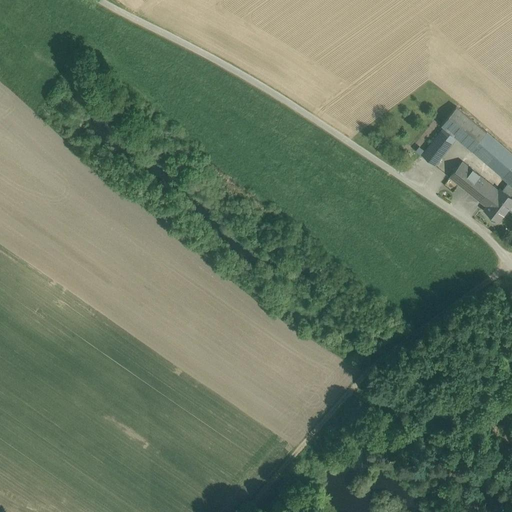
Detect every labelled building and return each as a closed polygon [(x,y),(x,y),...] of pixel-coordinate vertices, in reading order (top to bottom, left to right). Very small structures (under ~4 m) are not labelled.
[(486,131),(456,106),(441,124),(444,126),(457,136),(457,137),(471,149),(486,131)] [(444,126),(422,154),(435,164),(457,137),(457,136),(444,126)] [(511,153),(486,131),(471,149),(502,176),(511,164),(511,153)] [(480,174),(462,161),(449,176),(467,190),(480,174)] [(511,164),(502,176),(505,179),(511,185),(511,164)] [(499,190),(480,174),(467,190),(487,206),(499,190)] [(511,185),(508,182),(505,186),(502,190),(511,197),(511,185)] [(500,188),(499,190),(487,206),(485,209),(499,220),(511,202),(511,197),(502,190),(500,188)]
